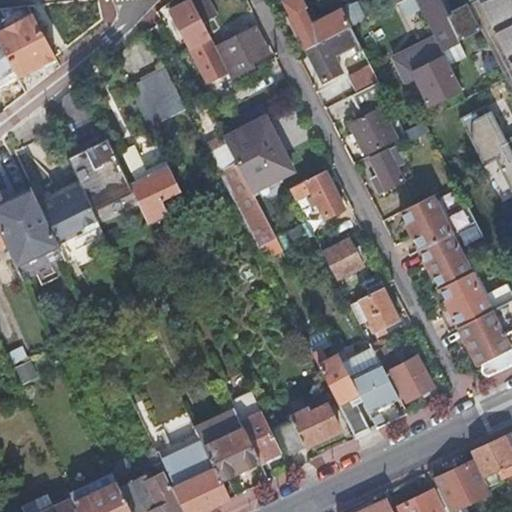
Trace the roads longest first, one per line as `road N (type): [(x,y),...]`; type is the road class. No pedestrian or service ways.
road 1 (residential): [(294,503),(511,401)]
road 2 (residential): [(0,123),(129,14),(133,0)]
